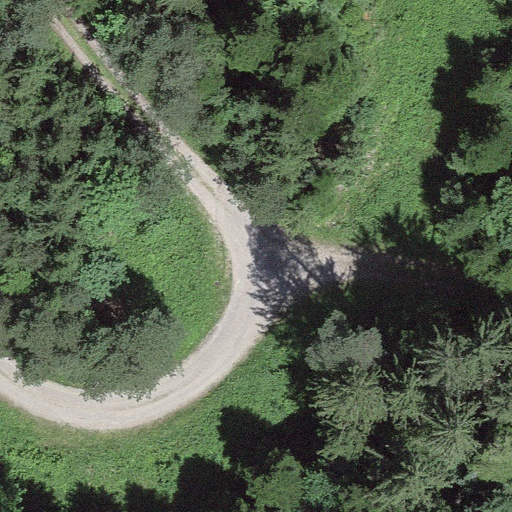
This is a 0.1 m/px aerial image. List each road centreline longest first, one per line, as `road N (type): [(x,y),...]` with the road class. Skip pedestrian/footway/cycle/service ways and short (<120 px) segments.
road 1 (track): [(0,360),(16,379),(92,413),(169,401),(211,371),(261,296),(244,222),(82,43),(54,0)]
road 2 (track): [(261,296),(391,267),(485,286),(511,301)]
